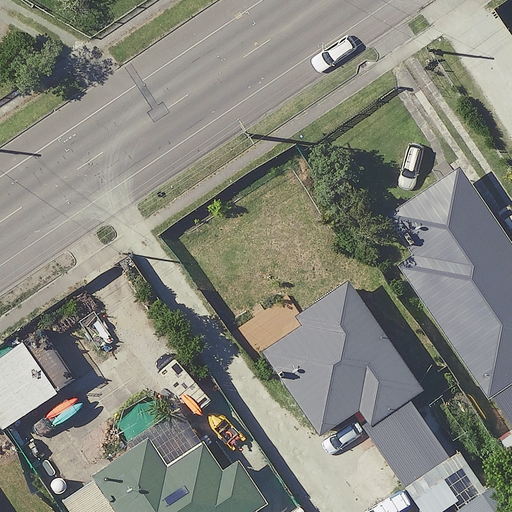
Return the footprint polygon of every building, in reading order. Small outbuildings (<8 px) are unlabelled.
[(511,446),(511,261),(445,162),(369,213),(417,284),(407,290),(511,446)] [(410,380),(333,275),(245,339),(311,429),(339,408),(395,484),(440,451),(395,390),(410,380)] [(0,419),(44,387),(8,336),(0,341),(0,419)] [(234,511),(243,506),(251,501),(223,458),(215,464),(197,437),(151,467),(128,432),(81,463),(113,511),(234,511)] [(511,511),(511,502),(493,471),(443,502),(448,511),(511,511)]
